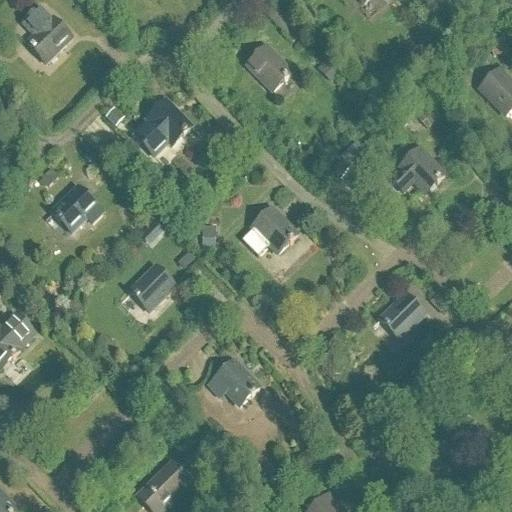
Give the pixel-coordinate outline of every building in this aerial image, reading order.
[(355,0),(364,8),(372,0),(355,0)] [(22,30),(34,43),(27,50),(46,69),(72,44),(53,24),(40,12),(22,30)] [(292,47),(299,40),(301,37),(295,31),(286,40),(292,47)] [(493,60),(507,58),(505,42),(490,45),(493,60)] [(348,73),(357,64),(345,52),(336,61),(348,73)] [(272,98),(292,79),(267,53),(247,72),(272,98)] [(316,74),(330,87),(340,76),(326,63),(316,74)] [(505,122),(511,115),(511,89),(500,77),(480,96),(505,122)] [(387,119),(371,104),(363,111),(379,127),(387,119)] [(153,132),(138,147),(156,165),(170,151),(174,154),(194,133),(167,106),(147,126),(153,132)] [(116,133),(125,125),(115,114),(107,122),(116,133)] [(407,114),(393,126),(401,135),(415,123),(407,114)] [(424,117),(417,123),(427,134),(434,128),(424,117)] [(348,168),(359,158),(353,151),(342,161),(348,168)] [(400,198),(412,187),(425,200),(444,181),(419,156),(400,175),(402,177),(391,188),(400,198)] [(58,181),(51,174),(41,185),(48,192),(58,181)] [(72,238),(98,213),(79,194),(53,219),(72,238)] [(279,260),(298,241),(273,215),(253,234),(279,260)] [(159,219),(138,241),(145,247),(166,226),(159,219)] [(203,257),(215,256),(215,232),(203,232),(203,257)] [(228,254),(211,276),(225,287),(242,265),(228,254)] [(189,257),(178,268),(184,275),(196,263),(189,257)] [(150,318),(175,293),(157,273),(131,299),(150,318)] [(399,346),(425,320),(406,301),(380,326),(399,346)] [(0,335),(0,373),(1,375),(21,356),(19,354),(34,340),(15,321),(0,335)] [(451,343),(467,358),(479,345),(464,330),(451,343)] [(240,412),(260,393),(235,368),(215,386),(240,412)] [(176,392),(167,402),(179,413),(188,404),(176,392)] [(457,469),(482,443),(463,424),(438,449),(457,469)] [(146,511),(166,511),(191,489),(172,469),(138,502),(146,511)] [(0,511),(14,511),(0,497),(0,511)] [(334,511),(326,503),(316,511),(334,511)]
